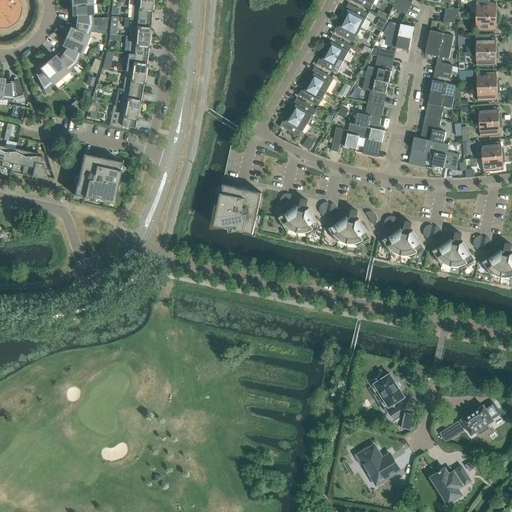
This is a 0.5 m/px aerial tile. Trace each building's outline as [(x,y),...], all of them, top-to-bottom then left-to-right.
[(153,2),(133,0),(131,18),(149,20),(149,12),(152,12),(153,2)] [(371,10),(375,0),(350,0),(371,10)] [(398,0),(397,3),(409,9),(412,3),(407,0),(398,0)] [(476,0),(476,17),(478,17),(499,18),(499,11),(497,11),(497,3),(490,3),(489,0),(476,0)] [(406,15),(409,9),(397,3),(394,9),(406,15)] [(344,19),(361,28),(369,14),(349,4),(344,13),(346,14),(344,19)] [(74,22),(93,26),(92,5),(72,6),(72,16),(75,15),(74,22)] [(499,18),(478,17),(476,17),(476,32),(496,32),(496,24),(499,24),(499,18)] [(149,20),(131,18),(124,18),(124,27),(130,27),(130,36),(150,38),(150,29),(148,28),(149,20)] [(381,18),(377,25),(378,30),(382,32),(387,21),(382,19),(381,18)] [(354,43),(361,28),(344,19),(341,24),(339,23),(334,32),(354,43)] [(70,28),(66,37),(85,45),(93,26),(74,22),(73,29),(70,28)] [(388,34),(412,39),(414,27),(390,22),(384,33),(388,34)] [(431,31),(428,42),(452,48),(454,36),(431,31)] [(409,50),(412,39),(388,34),(386,45),(409,50)] [(476,53),(499,52),(499,45),(496,45),(496,38),(490,38),(490,35),(476,35),(476,53)] [(128,54),(145,56),(146,47),(149,48),(150,38),(130,36),(125,36),(124,54),(128,54)] [(327,51),(328,52),(344,61),(352,47),(332,36),(327,45),(329,46),(327,51)] [(77,64),(85,45),(66,37),(63,46),(65,47),(61,53),(77,64)] [(452,48),(428,42),(426,54),(449,59),(452,48)] [(378,56),(392,59),(393,52),(380,49),(374,48),(370,54),(378,56)] [(337,75),(344,61),(328,52),(327,51),(324,56),(322,55),(317,64),(337,75)] [(499,52),(476,53),(477,67),(497,67),(497,59),(499,59),(499,52)] [(55,56),(48,63),(61,78),(77,64),(61,53),(57,58),(55,56)] [(110,70),(112,53),(106,53),(104,59),(102,68),(110,70)] [(145,56),(128,54),(125,72),(145,75),(147,65),(144,65),(145,56)] [(368,66),(366,78),(388,83),(389,83),(392,72),(382,70),(383,64),(390,66),(392,59),(378,56),(377,63),(376,68),(368,66)] [(90,71),(97,74),(100,62),(95,60),(90,71)] [(439,62),(438,69),(452,72),(453,66),(453,65),(439,62)] [(61,78),(48,63),(40,69),(42,71),(35,74),(44,92),(61,78)] [(309,83),(326,93),(334,79),(315,67),(309,77),(312,78),(309,83)] [(452,72),(438,69),(436,76),(450,79),(452,72)] [(145,75),(125,72),(123,89),(140,92),(141,84),(144,84),(145,75)] [(477,88),(481,88),(500,87),(499,80),(497,80),(497,72),(477,73),(477,88)] [(386,95),(388,83),(366,78),(365,78),(362,89),(370,91),(368,103),(382,106),(384,94),(386,95)] [(0,79),(0,99),(13,101),(24,98),(18,81),(17,81),(18,83),(11,83),(11,82),(4,82),(4,80),(0,79)] [(433,81),(430,92),(454,97),(455,97),(454,97),(456,86),(433,81)] [(318,106),(326,93),(309,83),(306,87),(304,86),(299,95),(318,106)] [(340,94),(346,97),(352,87),(346,83),(340,94)] [(500,87),(481,88),(477,88),(478,102),(498,101),(498,94),(500,94),(500,87)] [(122,91),(119,107),(139,111),(141,102),(138,101),(140,92),(123,89),(122,91)] [(441,119),(444,107),(452,109),(454,97),(430,92),(431,93),(429,104),(430,104),(428,116),(441,119)] [(294,109),(291,114),(308,124),(316,110),(297,99),(291,108),(294,109)] [(76,101),(67,108),(72,114),(76,111),(82,118),(84,111),(76,101)] [(91,103),(87,113),(90,114),(89,119),(95,121),(98,105),(91,103)] [(379,130),(382,119),(379,118),(382,106),(368,103),(365,115),(358,113),(356,125),(362,126),(379,130)] [(139,111),(119,107),(113,105),(109,126),(129,131),(130,128),(132,128),(134,120),(137,120),(139,111)] [(12,114),(10,119),(20,121),(23,107),(15,106),(13,115),(12,114)] [(338,113),(344,116),(347,109),(342,106),(338,113)] [(478,109),(479,123),(502,121),(501,115),(499,115),(498,107),(478,109)] [(308,124),(291,114),(288,118),(286,117),(280,126),(300,138),(308,124)] [(330,125),(333,119),(328,116),(325,122),(330,125)] [(428,116),(425,128),(423,127),(420,139),(438,143),(443,144),(444,144),(446,133),(439,131),(441,119),(428,116)] [(502,121),(479,123),(481,137),(500,136),(500,128),(502,128),(502,121)] [(359,138),(362,126),(356,125),(351,123),(351,122),(350,122),(349,131),(336,128),(331,151),(339,152),(340,146),(357,149),(359,138)] [(387,132),(387,131),(379,130),(362,126),(359,138),(366,139),(363,153),(356,152),(356,153),(385,159),(385,158),(377,156),(380,142),(382,143),(385,132),(387,132)] [(412,137),(412,138),(414,138),(412,149),(414,150),(411,164),(403,162),(403,163),(431,169),(432,168),(425,167),(428,153),(435,154),(438,143),(420,139),(412,137)] [(303,146),(310,151),(315,142),(308,138),(303,146)] [(481,144),(483,158),(505,156),(504,149),(502,149),(501,142),(481,144)] [(435,154),(432,166),(456,171),(460,155),(448,152),(450,143),(449,143),(449,145),(444,144),(443,144),(438,143),(435,154)] [(15,149),(5,147),(1,165),(3,165),(2,168),(11,169),(15,149)] [(15,149),(11,169),(21,172),(26,151),(15,149)] [(36,154),(26,151),(21,172),(32,174),(36,154)] [(36,154),(32,174),(43,176),(44,170),(47,169),(43,157),(36,156),(37,154),(36,154)] [(113,204),(118,181),(120,171),(122,163),(83,154),(74,195),(113,204)] [(505,156),(483,158),(484,172),(504,170),(503,163),(505,163),(505,156)] [(221,193),(218,208),(214,226),(253,235),(262,193),(223,185),(221,193)] [(281,205),(282,205),(294,197),(293,196),(292,195),(291,195),(290,194),(289,194),(288,194),(287,194),(286,194),(285,194),(284,195),(283,196),(282,197),(281,198),(281,199),(281,200),(280,201),(281,202),(281,203),(281,204),(281,205)] [(297,206),(279,218),(287,231),(290,229),(292,230),(293,231),(295,232),(297,232),(299,233),(300,233),(302,233),(304,233),(306,233),(308,236),(321,227),(309,209),(308,210),(306,207),(308,201),(302,199),(300,206),(298,208),(297,206)] [(324,217),(325,217),(329,203),(327,203),(326,203),(325,203),(324,203),(323,204),(322,204),(321,205),(321,206),(320,207),(320,208),(320,209),(320,210),(320,211),(320,212),(320,213),(321,214),(322,215),(323,216),(324,217)] [(330,218),(331,218),(333,218),(333,217),(334,217),(335,216),(336,216),(337,215),(337,214),(338,213),(338,212),(338,211),(338,210),(338,209),(337,208),(337,207),(336,206),(336,205),(335,205),(334,204),(332,204),(329,218),(330,218)] [(358,247),(371,238),(359,220),(358,221),(356,218),(358,212),(352,210),(350,217),(348,218),(347,217),(329,229),(337,242),(340,240),(342,241),(343,242),(345,243),(347,243),(349,244),(350,244),(352,244),(354,244),(356,244),(358,247)] [(366,213),(374,225),(375,224),(376,223),(376,222),(377,221),(377,220),(377,219),(377,218),(377,217),(377,216),(376,216),(376,215),(375,214),(374,213),(373,212),(372,212),(371,212),(370,212),(369,212),(368,212),(367,212),(366,213)] [(385,227),(386,228),(398,220),(397,219),(396,218),(395,218),(395,217),(393,217),(392,217),(391,217),(390,217),(388,217),(387,218),(387,219),(386,219),(385,220),(385,222),(385,223),(385,224),(385,225),(385,226),(385,227)] [(401,229),(382,240),(391,254),(394,252),(396,253),(397,254),(399,254),(401,255),(402,255),(404,256),(406,256),(408,256),(410,255),(412,258),(425,250),(413,231),(412,232),(410,230),(412,223),(406,222),(404,229),(402,230),(401,229)] [(428,239),(429,239),(433,225),(432,225),(431,225),(430,225),(428,226),(427,226),(426,227),(425,227),(425,228),(424,229),(424,230),(424,231),(424,232),(424,233),(424,234),(424,235),(424,236),(425,236),(425,237),(426,237),(427,238),(428,239)] [(434,240),(435,240),(436,240),(437,240),(438,239),(439,239),(440,238),(441,237),(441,236),(442,235),(442,234),(442,233),(442,232),(441,231),(441,230),(441,229),(440,228),(439,227),(438,227),(437,226),(436,226),(433,240),(434,240)] [(451,240),(433,251),(441,265),(444,263),(446,264),(447,265),(449,265),(451,266),(453,266),(454,266),(456,267),(458,266),(460,266),(462,269),(475,261),(463,242),(462,243),(460,241),(462,234),(456,233),(454,240),(452,241),(451,240)] [(478,250),(479,250),(483,236),(482,236),(481,236),(480,236),(479,236),(478,237),(477,237),(476,237),(476,238),(475,238),(475,239),(474,240),(474,241),(474,242),(474,243),(474,244),(474,245),(474,246),(475,247),(475,248),(476,248),(477,249),(478,250)] [(483,251),(485,251),(486,251),(488,251),(488,250),(489,250),(490,249),(491,248),(491,247),(492,246),(492,245),(492,244),(492,243),(491,241),(490,239),(489,238),(487,237),(486,237),(483,251)] [(501,250),(483,262),(491,276),(494,274),(496,275),(497,275),(499,276),(501,277),(503,277),(504,277),(506,277),(508,277),(510,277),(511,280),(511,279),(511,254),(510,252),(511,245),(506,244),(504,250),(502,252),(501,250)] [(380,371),(367,380),(372,387),(374,385),(379,392),(377,394),(382,401),(384,399),(389,407),(386,409),(391,416),(404,407),(400,401),(405,397),(400,389),(400,388),(396,382),(395,382),(390,374),(385,378),(380,371)] [(484,406),(462,420),(471,435),(478,431),(480,434),(489,429),(487,425),(493,421),(492,419),(500,414),(493,402),(485,408),(484,406)] [(445,433),(438,437),(442,444),(449,440),(445,433)] [(368,446),(354,455),(361,466),(363,464),(376,485),(400,470),(390,454),(382,459),(374,446),(370,449),(368,446)] [(439,473),(435,475),(452,502),(462,495),(458,489),(463,486),(462,485),(464,484),(465,485),(471,481),(462,466),(455,470),(456,472),(455,473),(454,472),(449,475),(445,469),(441,471),(438,472),(439,473)]
